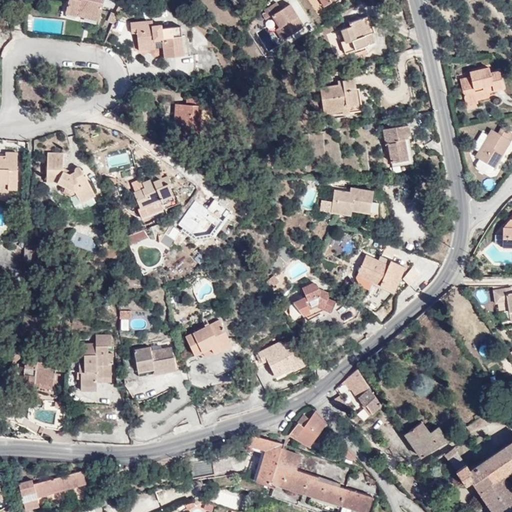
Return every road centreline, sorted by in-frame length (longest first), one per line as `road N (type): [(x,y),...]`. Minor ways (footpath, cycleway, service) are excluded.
road 1 (residential): [(414,0),(458,188),(456,250),(435,291),(313,392)]
road 2 (residential): [(313,392),(150,450),(0,448)]
road 3 (residential): [(9,129),(10,66),(28,51),(101,60),(115,86),(100,107),(17,128)]
road 4 (residential): [(399,511),(313,392)]
road 5 (unknown): [(194,435),(180,383),(252,364)]
